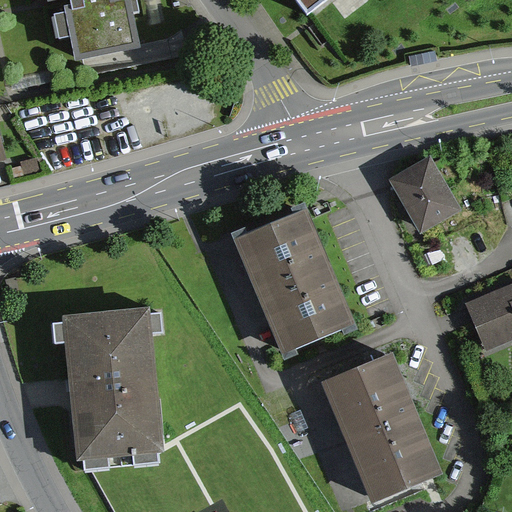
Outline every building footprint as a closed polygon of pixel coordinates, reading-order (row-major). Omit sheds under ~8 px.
[(53,0),(53,1),(58,0),(69,0),(82,58),(136,48),(126,0),(120,0),(115,1),(115,0),(53,0)] [(291,0),(309,24),(340,0),(291,0)] [(0,121),(0,162),(10,159),(0,121)] [(429,167),(393,188),(421,236),(457,215),(429,167)] [(302,212),(240,237),(288,353),(350,328),(302,212)] [(511,290),(470,306),(488,351),(511,341),(511,290)] [(146,313),(67,322),(82,462),(161,454),(146,313)] [(402,362),(332,389),(377,503),(447,476),(402,362)]
